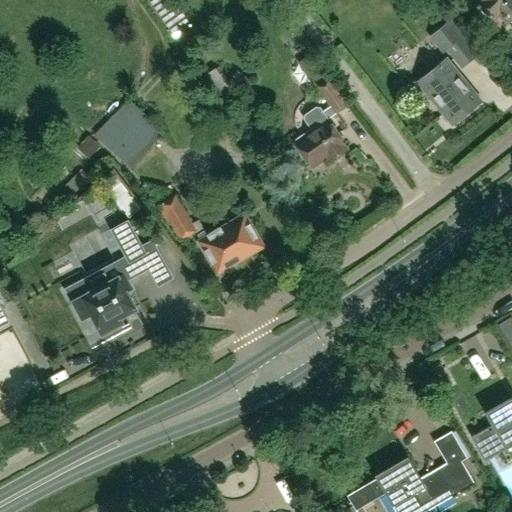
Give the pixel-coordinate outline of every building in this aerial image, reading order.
[(511,0),(478,0),(482,3),(481,4),(495,18),(499,14),(509,24),(511,20),(511,0)] [(447,52),(461,69),(478,55),(450,21),(429,38),(443,55),(447,52)] [(323,76),(309,57),(297,66),(312,85),(323,76)] [(482,101),(447,58),(417,83),(451,126),(482,101)] [(348,107),(329,79),(316,88),(335,115),(348,107)] [(162,134),(151,122),(128,101),(95,136),(126,170),(162,134)] [(345,145),(328,121),(295,144),(312,168),(328,157),(331,162),(346,152),(343,147),(345,145)] [(89,136),(78,148),(89,159),(100,147),(89,136)] [(118,190),(115,192),(110,188),(103,196),(126,216),(136,206),(118,190)] [(261,247),(246,219),(217,234),(213,227),(207,231),(201,219),(193,223),(177,194),(159,204),(169,223),(171,222),(181,240),(197,232),(218,271),(233,263),(236,264),(241,261),(241,258),(261,247)] [(146,253),(128,220),(110,230),(128,264),(149,253),(148,251),(146,253)] [(134,309),(126,294),(125,291),(130,288),(124,275),(110,283),(104,271),(68,290),(70,295),(71,295),(82,317),(90,312),(99,328),(102,334),(120,324),(117,318),(134,309)] [(7,305),(0,290),(0,327),(9,323),(1,308),(7,305)] [(440,364),(430,370),(440,388),(451,382),(440,364)] [(511,396),(510,398),(484,412),(491,425),(471,436),(485,460),(487,459),(484,455),(502,444),(505,449),(511,444),(511,396)] [(420,478),(415,469),(414,467),(408,457),(375,476),(376,479),(347,496),(355,511),(386,493),(396,511),(422,511),(451,495),(453,497),(475,484),(461,461),(467,458),(451,431),(433,442),(434,443),(439,440),(452,460),(428,474),(420,478)]
